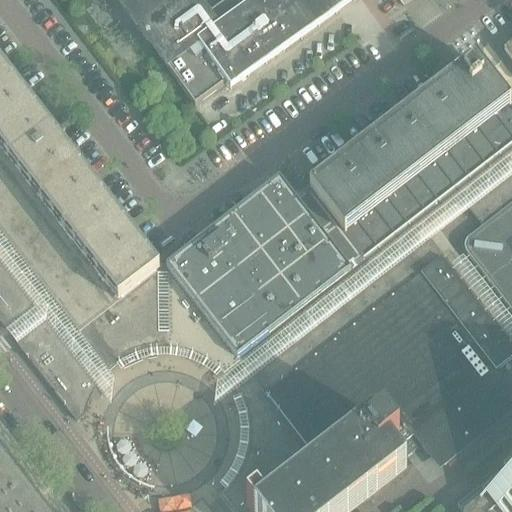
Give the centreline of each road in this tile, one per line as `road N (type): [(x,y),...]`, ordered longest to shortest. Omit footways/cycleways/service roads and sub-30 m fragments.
road 1 (residential): [(174,223),(485,0)]
road 2 (residential): [(174,223),(1,0)]
road 3 (residential): [(105,511),(0,373)]
